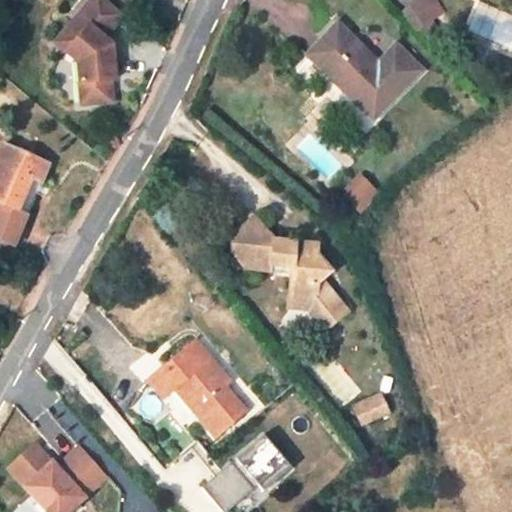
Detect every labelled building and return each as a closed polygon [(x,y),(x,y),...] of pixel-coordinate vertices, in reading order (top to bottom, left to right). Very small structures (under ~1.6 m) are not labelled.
[(123,14),(105,0),(89,0),(54,44),(77,63),(81,105),(111,103),(110,88),(107,85),(110,81),(114,80),(111,44),(103,38),(123,14)] [(434,2),(406,17),(416,35),(444,19),(434,2)] [(307,55),(371,119),(418,71),(394,47),(375,65),(335,27),(307,55)] [(471,120),(480,112),(470,103),(461,111),(471,120)] [(39,184),(47,164),(2,146),(0,149),(0,206),(16,212),(29,180),(39,184)] [(376,193),(358,176),(340,194),(358,211),(376,193)] [(26,216),(39,184),(29,180),(16,212),(26,216)] [(16,212),(0,206),(0,241),(13,247),(26,216),(16,212)] [(273,240),(255,218),(232,237),(231,252),(245,268),(272,271),(272,265),(287,266),(287,309),(308,310),(308,316),(326,332),(348,313),(321,281),(331,271),(316,254),(316,244),(273,240)] [(194,340),(148,380),(183,421),(193,412),(214,437),(244,413),(224,389),(231,383),(221,372),(216,376),(205,363),(211,359),(194,340)] [(221,372),(211,359),(205,363),(216,376),(221,372)] [(362,425),(388,413),(380,396),(354,408),(362,425)] [(220,511),(225,511),(256,486),(261,492),(290,468),(262,435),(200,488),(220,511)] [(37,448),(10,471),(40,505),(40,504),(47,511),(66,511),(106,477),(80,447),(64,461),(67,464),(71,469),(63,477),(58,472),(37,448)] [(71,469),(67,464),(58,472),(63,477),(71,469)]
